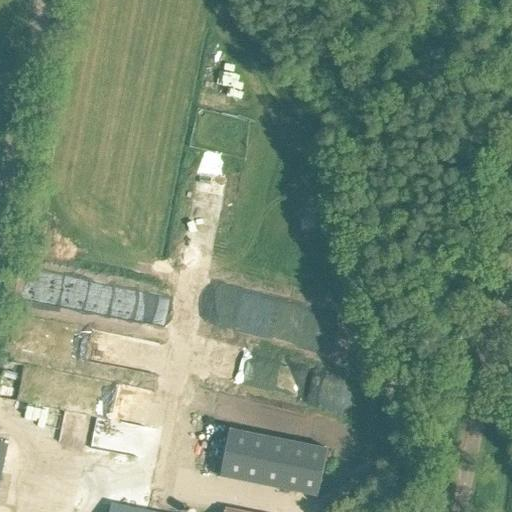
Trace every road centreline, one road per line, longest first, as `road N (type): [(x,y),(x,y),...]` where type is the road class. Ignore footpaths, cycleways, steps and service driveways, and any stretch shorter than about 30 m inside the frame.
road 1 (track): [(388,459),(317,183),(218,17),(217,0)]
road 2 (unclassified): [(459,511),(511,250)]
